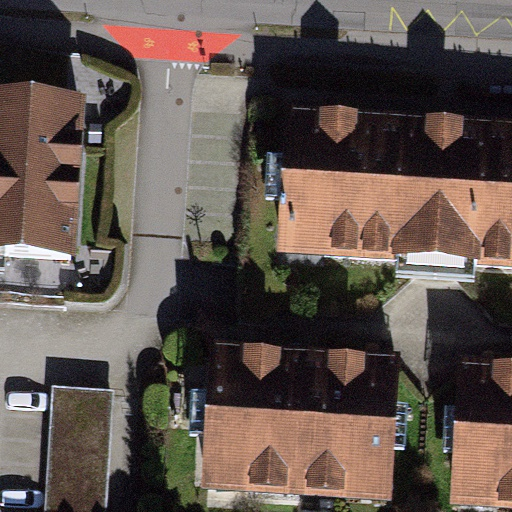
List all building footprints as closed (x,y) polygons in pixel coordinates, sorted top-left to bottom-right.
[(0,96),(0,263),(87,267),(94,100),(0,96)] [(511,129),(303,117),(294,264),(511,276),(511,129)] [(226,355),(220,511),(250,511),(403,511),(410,363),(226,355)] [(511,511),(511,375),(478,372),(465,511),(511,511)] [(113,511),(118,399),(57,396),(52,511),(113,511)]
